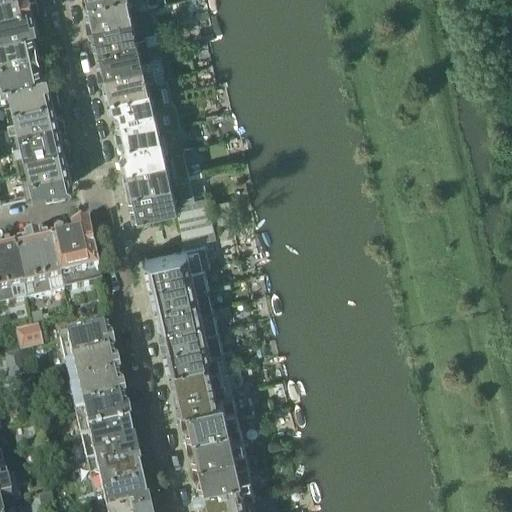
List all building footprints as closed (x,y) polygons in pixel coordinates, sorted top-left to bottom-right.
[(0,29),(35,21),(34,14),(37,9),(38,8),(36,0),(21,0),(0,5),(0,29)] [(84,0),(89,20),(139,9),(136,0),(84,0)] [(89,20),(95,44),(144,33),(154,31),(149,7),(139,9),(89,20)] [(0,53),(36,45),(34,38),(35,38),(35,37),(37,34),(38,33),(35,21),(0,29),(0,53)] [(95,44),(100,66),(162,53),(160,44),(159,41),(157,30),(154,31),(144,33),(95,44)] [(0,69),(2,78),(46,68),(43,55),(39,53),(39,52),(38,52),(36,45),(0,53),(0,69)] [(162,53),(100,66),(106,92),(164,79),(161,65),(159,55),(162,54),(162,53)] [(0,89),(1,90),(4,101),(57,89),(54,77),(53,78),(53,77),(48,74),(47,74),(46,68),(2,78),(0,78),(0,89)] [(106,92),(109,104),(113,106),(113,107),(114,107),(115,114),(172,102),(173,101),(168,78),(164,79),(106,92)] [(4,101),(9,124),(57,113),(55,107),(56,107),(56,106),(59,103),(60,103),(57,89),(4,101)] [(114,126),(116,135),(119,138),(120,139),(168,128),(177,125),(172,102),(115,114),(117,121),(116,122),(114,126)] [(7,150),(15,148),(62,137),(61,130),(62,130),(61,129),(64,126),(65,126),(63,117),(62,117),(58,114),(57,114),(57,113),(9,124),(12,139),(5,141),(7,150)] [(119,150),(122,162),(173,151),(168,128),(120,139),(122,145),(121,145),(121,146),(119,150)] [(15,148),(20,174),(68,162),(66,155),(67,154),(70,150),(68,140),(67,140),(63,138),(63,137),(62,137),(15,148)] [(123,169),(127,186),(178,174),(173,151),(122,162),(123,169)] [(68,162),(20,174),(26,197),(67,188),(67,187),(72,181),(68,162)] [(127,186),(133,211),(151,207),(155,206),(167,203),(184,199),(194,197),(188,172),(178,174),(127,186)] [(174,202),(183,244),(215,237),(206,195),(174,202)] [(227,199),(213,201),(215,211),(229,209),(227,199)] [(134,211),(136,221),(154,217),(151,207),(134,211)] [(71,233),(51,238),(63,293),(77,289),(87,287),(101,284),(88,228),(84,229),(81,228),(76,229),(74,231),(71,232),(71,233)] [(15,247),(14,247),(26,302),(27,302),(34,300),(64,293),(63,293),(51,238),(50,238),(50,239),(43,239),(38,242),(36,242),(36,241),(26,243),(26,244),(25,244),(20,244),(15,247)] [(0,307),(26,302),(14,247),(13,247),(13,246),(11,246),(8,245),(3,246),(1,249),(0,248),(0,307)] [(149,280),(150,279),(204,267),(199,245),(144,257),(149,280)] [(150,279),(154,300),(208,287),(204,267),(150,279)] [(159,322),(213,309),(208,287),(154,300),(153,300),(159,322)] [(159,322),(164,342),(218,329),(213,309),(159,322)] [(31,316),(33,325),(43,323),(40,314),(31,316)] [(14,332),(20,354),(43,348),(37,327),(14,332)] [(163,342),(168,364),(217,352),(223,351),(218,329),(164,342),(163,342)] [(60,346),(65,370),(114,358),(116,355),(117,355),(115,346),(114,346),(110,344),(108,335),(101,337),(60,346)] [(168,364),(173,385),(222,373),(217,352),(168,364)] [(27,353),(18,355),(22,371),(30,369),(27,353)] [(65,370),(70,393),(119,382),(121,379),(122,378),(120,369),(119,369),(115,367),(113,359),(114,358),(65,370)] [(173,385),(178,406),(227,395),(222,373),(173,385)] [(70,393),(76,417),(124,406),(126,402),(128,402),(126,393),(124,393),(121,391),(119,383),(119,382),(70,393)] [(187,430),(187,432),(238,419),(238,417),(232,394),(227,395),(178,406),(180,418),(181,418),(185,421),(187,430)] [(76,417),(81,441),(134,429),(131,416),(130,417),(126,414),(124,406),(76,417)] [(193,456),(193,457),(244,445),(238,419),(187,432),(185,435),(184,435),(186,444),(187,444),(191,447),(193,456)] [(81,441),(87,466),(116,460),(117,468),(137,464),(133,447),(137,445),(134,429),(81,441)] [(197,473),(199,481),(247,471),(250,470),(244,445),(193,457),(191,461),(190,461),(192,470),(193,470),(197,473)] [(87,466),(95,502),(148,490),(144,473),(139,475),(137,464),(117,468),(116,460),(87,466)] [(59,472),(66,470),(77,468),(75,461),(57,465),(59,472)] [(77,468),(66,470),(68,478),(78,475),(77,468)] [(201,509),(250,498),(253,497),(247,471),(199,481),(195,482),(195,483),(191,484),(193,492),(197,491),(201,509)] [(0,506),(11,504),(19,502),(16,490),(29,487),(27,476),(6,480),(0,481),(0,506)] [(147,511),(146,507),(151,506),(148,490),(95,502),(97,511),(147,511)] [(53,511),(50,496),(38,499),(40,511),(53,511)] [(201,509),(201,511),(253,511),(250,498),(201,509)]
